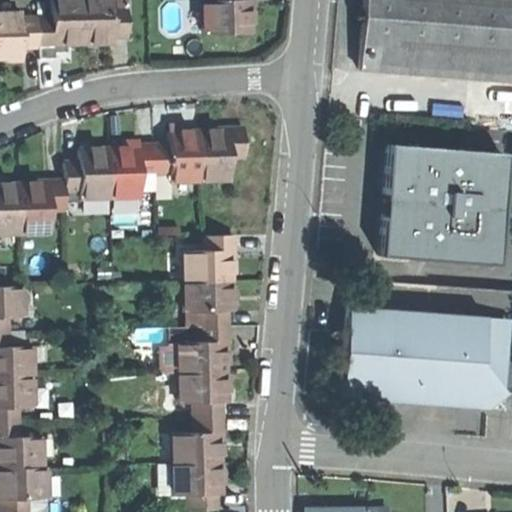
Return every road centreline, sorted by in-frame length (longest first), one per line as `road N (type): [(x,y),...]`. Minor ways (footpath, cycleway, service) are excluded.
road 1 (residential): [(276,445),(301,78)]
road 2 (residential): [(301,78),(122,87),(0,125)]
road 3 (residential): [(276,445),(511,468)]
